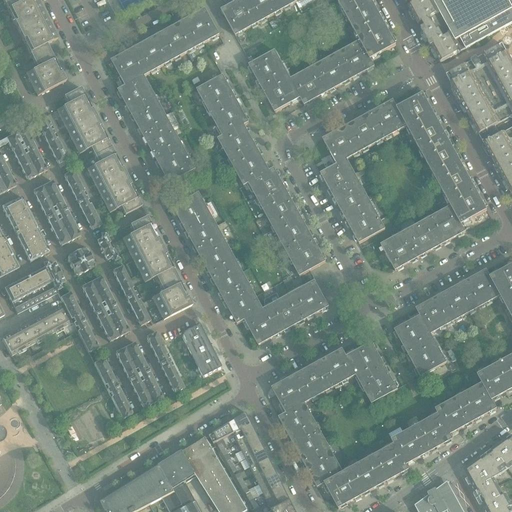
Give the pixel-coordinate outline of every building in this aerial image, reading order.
[(18,31),(46,17),(37,0),(26,0),(24,1),(23,0),(7,0),(3,2),(7,11),(10,10),(12,14),(10,15),(14,23),(18,31)] [(258,24),(244,0),(241,0),(221,11),(235,37),(258,24)] [(282,11),(276,0),(244,0),(258,24),(282,11)] [(302,0),(276,0),(282,11),(302,0)] [(370,1),(370,0),(336,0),(344,15),(370,1)] [(425,0),(404,0),(406,3),(408,1),(411,6),(408,7),(409,9),(425,0)] [(462,52),(447,24),(433,0),(425,0),(409,9),(418,25),(421,24),(423,28),(420,29),(430,47),(431,47),(440,63),(462,52)] [(511,0),(433,0),(447,24),(462,52),(511,23),(511,0)] [(383,23),(378,15),(370,1),(344,15),(357,38),(383,23)] [(219,36),(205,10),(181,23),(195,50),(219,36)] [(57,40),(46,17),(18,31),(33,61),(50,53),(46,45),(57,40)] [(195,50),(181,23),(158,36),(172,62),(195,50)] [(396,47),(390,36),(383,23),(357,38),(360,42),(370,61),(396,47)] [(172,62),(158,36),(135,49),(149,75),(172,62)] [(374,68),(370,61),(360,42),(337,55),(351,81),(374,68)] [(511,63),(502,45),(446,76),(481,140),(511,196),(511,63)] [(149,75),(135,49),(111,62),(125,87),(126,88),(139,80),(144,77),(149,75)] [(287,75),(282,66),(275,52),(249,66),(261,89),(287,75)] [(65,83),(58,70),(50,53),(33,61),(37,69),(26,74),(37,97),(65,83)] [(351,81),(337,55),(313,68),(328,94),(351,81)] [(313,68),(290,80),(290,81),(292,85),(300,99),(304,107),(328,94),(313,68)] [(300,99),(292,85),(290,81),(290,80),(287,75),(261,89),(275,113),(300,99)] [(157,100),(151,90),(144,77),(139,80),(126,88),(125,87),(118,91),(131,115),(157,100)] [(236,101),(230,90),(223,77),(197,91),(205,105),(210,115),(236,101)] [(95,118),(90,109),(80,89),(63,98),(67,105),(56,111),(67,133),(95,118)] [(435,119),(429,108),(422,95),(397,109),(404,122),(407,127),(407,128),(409,133),(435,119)] [(170,124),(165,115),(157,100),(131,115),(144,138),(170,124)] [(249,124),(244,115),(236,101),(210,115),(222,138),(223,138),(244,126),(249,124)] [(407,127),(404,122),(397,109),(393,102),(369,114),(384,140),(407,128),(407,127)] [(384,140),(369,114),(346,127),(361,153),(384,140)] [(54,133),(46,118),(30,127),(32,131),(39,128),(41,133),(44,138),(54,133)] [(111,148),(106,139),(95,118),(67,133),(79,155),(90,149),(94,157),(111,148)] [(448,142),(443,132),(435,119),(409,133),(422,156),(448,142)] [(157,162),(183,148),(170,124),(144,138),(157,162)] [(256,149),(252,141),(244,126),(223,138),(222,138),(218,140),(230,163),(256,149)] [(29,139),(27,134),(32,131),(30,127),(15,135),(22,150),(33,145),(32,144),(30,138),(29,139)] [(361,153),(346,127),(322,140),(337,166),(346,161),(361,153)] [(61,147),(54,133),(44,138),(51,152),(61,147)] [(1,160),(0,157),(0,147),(8,144),(10,148),(10,149),(13,154),(13,155),(22,150),(15,135),(0,142),(0,161),(1,160)] [(461,165),(455,155),(448,142),(422,156),(435,179),(461,165)] [(39,158),(33,145),(22,150),(29,164),(39,158)] [(68,161),(61,147),(51,152),(55,160),(58,166),(68,161)] [(126,177),(119,165),(111,148),(94,157),(97,164),(87,170),(98,192),(126,177)] [(195,171),(190,162),(183,148),(157,162),(169,185),(195,171)] [(269,173),(269,172),(264,163),(256,149),(230,163),(244,188),(248,185),(269,173)] [(29,164),(22,150),(13,155),(20,168),(29,164)] [(46,172),(44,166),(43,166),(39,158),(29,164),(36,177),(46,172)] [(0,178),(8,174),(1,160),(0,161),(0,178)] [(360,185),(353,172),(346,161),(337,166),(320,175),(334,199),(360,185)] [(36,177),(29,164),(20,168),(24,176),(27,182),(36,177)] [(473,188),(468,179),(461,165),(435,179),(447,202),(473,188)] [(287,193),(281,183),(274,169),(269,172),(269,173),(248,185),(256,199),(253,200),(257,207),(260,206),(261,207),(287,193)] [(80,186),(73,171),(63,176),(66,182),(70,191),(80,186)] [(15,188),(13,182),(12,182),(8,174),(0,178),(0,182),(5,193),(15,188)] [(141,207),(137,199),(126,177),(98,192),(109,214),(120,208),(124,216),(141,207)] [(59,196),(55,188),(52,182),(42,187),(49,201),(59,196)] [(372,207),(366,196),(360,185),(334,199),(346,222),(372,207)] [(87,199),(80,186),(70,191),(77,204),(87,199)] [(49,201),(42,187),(32,192),(35,198),(40,206),(49,201)] [(487,212),(482,203),(473,188),(447,202),(450,207),(461,226),(487,212)] [(300,216),(295,208),(287,193),(261,207),(274,231),(300,216)] [(212,218),(207,209),(199,194),(179,205),(173,208),(186,232),(212,218)] [(66,210),(59,196),(49,201),(56,215),(66,210)] [(28,213),(24,204),(21,198),(11,203),(18,217),(18,218),(28,213)] [(94,212),(87,199),(77,204),(84,217),(94,212)] [(56,215),(49,201),(40,206),(46,220),(56,215)] [(18,217),(11,203),(1,208),(8,222),(18,217)] [(372,207),(346,222),(359,245),(385,231),(372,207)] [(465,233),(461,226),(450,207),(427,220),(442,246),(465,233)] [(72,223),(66,210),(56,215),(63,228),(72,223)] [(101,226),(94,212),(84,217),(89,226),(88,226),(91,232),(101,226)] [(35,226),(28,213),(18,218),(25,231),(35,226)] [(63,228),(56,215),(46,220),(53,233),(63,228)] [(313,240),(307,230),(300,216),(274,231),(286,254),(313,240)] [(25,231),(18,218),(18,217),(8,222),(15,236),(25,231)] [(133,262),(161,248),(146,217),(129,226),(133,234),(118,241),(120,245),(124,243),(133,262)] [(224,241),(221,235),(212,218),(186,232),(198,255),(224,241)] [(442,246),(427,220),(404,233),(419,259),(442,246)] [(80,237),(77,232),(72,223),(63,228),(70,242),(80,237)] [(42,239),(35,226),(25,231),(32,244),(42,239)] [(70,242),(63,228),(53,233),(58,242),(57,242),(60,247),(70,242)] [(32,244),(25,231),(15,236),(22,249),(32,244)] [(111,247),(107,237),(104,233),(100,235),(101,237),(100,238),(100,239),(100,240),(97,242),(100,248),(99,248),(101,252),(111,247)] [(419,259),(404,233),(381,246),(395,272),(419,259)] [(49,253),(46,248),(42,239),(32,244),(39,258),(49,253)] [(325,263),(320,253),(313,240),(286,254),(299,278),(309,272),(310,272),(325,263)] [(237,265),(232,255),(224,241),(198,255),(212,279),(237,265)] [(11,256),(4,242),(0,243),(0,259),(1,261),(11,256)] [(39,258),(32,244),(22,249),(29,263),(29,264),(30,263),(39,258)] [(118,261),(111,247),(101,252),(103,255),(106,261),(110,260),(111,261),(112,261),(113,261),(114,262),(118,261)] [(176,277),(168,261),(161,248),(133,262),(144,284),(155,278),(159,286),(176,277)] [(82,260),(83,257),(88,254),(86,250),(83,249),(79,251),(72,254),(72,255),(75,261),(77,261),(79,264),(80,263),(79,261),(82,260)] [(94,265),(92,261),(89,254),(88,254),(83,257),(82,260),(79,261),(80,263),(82,262),(83,265),(87,266),(89,271),(93,269),(94,265)] [(79,264),(77,261),(75,261),(72,255),(68,257),(67,260),(69,264),(72,271),(73,271),(78,268),(79,266),(81,265),(80,263),(79,264)] [(18,269),(11,256),(1,261),(8,274),(18,269)] [(82,274),(88,271),(89,271),(87,266),(83,265),(82,262),(80,263),(81,265),(79,266),(78,268),(73,271),(74,275),(78,277),(78,276),(82,274)] [(59,273),(58,270),(57,270),(54,264),(51,266),(50,265),(48,264),(47,265),(47,263),(42,265),(44,269),(50,278),(59,273)] [(250,288),(245,278),(237,265),(212,279),(224,302),(250,288)] [(511,266),(489,279),(494,287),(500,297),(502,302),(511,296),(511,266)] [(128,281),(121,267),(112,272),(115,278),(119,286),(128,281)] [(52,283),(50,278),(44,269),(34,274),(41,289),(52,283)] [(494,287),(489,279),(485,271),(462,284),(477,310),(488,304),(500,297),(494,287)] [(64,283),(61,277),(59,273),(50,278),(52,283),(55,288),(56,292),(60,290),(59,288),(61,287),(61,286),(61,285),(64,283)] [(41,289),(34,274),(24,279),(31,294),(41,289)] [(191,307),(187,298),(176,277),(159,286),(162,293),(152,299),(156,307),(163,321),(191,307)] [(108,292),(103,283),(101,278),(91,283),(98,297),(108,292)] [(31,294),(24,279),(14,285),(21,299),(31,294)] [(133,289),(128,281),(119,286),(126,300),(136,295),(133,289)] [(329,308),(315,283),(314,282),(291,295),(305,321),(329,308)] [(98,297),(91,283),(81,288),(84,293),(88,302),(98,297)] [(477,310),(462,284),(439,297),(454,323),(477,310)] [(21,299),(14,285),(4,290),(4,289),(4,290),(11,303),(11,304),(21,299)] [(57,294),(56,292),(55,288),(49,291),(52,297),(57,294)] [(262,311),(256,299),(250,288),(224,302),(237,325),(244,321),(262,311)] [(114,305),(108,292),(98,297),(105,310),(114,305)] [(77,308),(72,299),(70,294),(60,299),(64,307),(67,313),(77,308)] [(142,307),(137,297),(136,295),(126,300),(133,312),(142,307)] [(305,321),(291,295),(268,308),(283,334),(305,321)] [(511,296),(502,302),(511,319),(511,296)] [(105,310),(98,297),(88,302),(95,315),(105,310)] [(454,323),(439,297),(416,310),(420,317),(421,317),(431,335),(454,323)] [(121,319),(114,305),(105,310),(112,323),(121,319)] [(72,324),(67,313),(64,307),(59,309),(39,320),(49,337),(68,326),(72,324)] [(150,322),(142,307),(133,312),(137,322),(140,327),(150,322)] [(84,322),(77,308),(67,313),(72,324),(74,327),(84,322)] [(283,334),(268,308),(262,311),(244,321),(258,347),(283,334)] [(112,323),(105,310),(95,315),(102,328),(112,323)] [(433,340),(432,337),(431,335),(421,317),(420,317),(394,331),(407,355),(433,340)] [(129,333),(126,327),(126,328),(121,319),(112,323),(119,338),(129,333)] [(49,337),(39,320),(20,330),(30,347),(49,337)] [(90,335),(84,322),(74,327),(80,340),(90,335)] [(119,338),(112,323),(102,328),(106,337),(106,338),(109,343),(119,338)] [(201,326),(181,336),(187,347),(206,337),(201,326)] [(30,347),(20,330),(1,341),(11,358),(30,347)] [(163,347),(157,337),(155,333),(145,338),(148,344),(153,352),(163,347)] [(98,349),(95,343),(90,335),(80,340),(88,354),(98,349)] [(206,337),(187,347),(192,358),(212,348),(206,337)] [(446,364),(441,355),(437,348),(433,340),(407,355),(420,378),(446,364)] [(141,358),(137,349),(134,344),(124,349),(132,363),(141,358)] [(384,367),(379,358),(371,344),(346,358),(345,358),(350,367),(356,377),(358,381),(384,367)] [(170,361),(163,347),(153,352),(160,366),(170,361)] [(212,348),(192,358),(198,368),(217,358),(212,348)] [(132,363),(124,349),(114,354),(117,359),(122,368),(132,363)] [(356,377),(350,367),(345,358),(346,358),(342,350),(319,363),(333,389),(356,377)] [(511,356),(503,362),(501,358),(498,359),(491,363),(493,367),(477,376),(482,385),(492,402),(505,394),(508,399),(510,398),(511,397),(511,356)] [(148,372),(141,358),(132,363),(138,376),(148,372)] [(217,358),(198,368),(203,379),(223,369),(217,358)] [(110,374),(106,365),(103,359),(93,364),(101,379),(110,374)] [(176,375),(170,361),(160,366),(166,380),(176,375)] [(138,376),(132,363),(122,368),(129,381),(138,376)] [(333,389),(319,363),(295,376),(309,402),(333,389)] [(397,391),(392,382),(384,367),(358,381),(371,405),(387,397),(397,391)] [(155,385),(148,372),(138,376),(145,390),(155,385)] [(117,387),(110,374),(101,379),(107,392),(117,387)] [(184,389),(176,375),(166,380),(171,388),(174,394),(184,389)] [(145,390),(138,376),(129,381),(135,395),(145,390)] [(309,402),(295,376),(272,389),(270,390),(269,392),(268,395),(268,397),(269,400),(276,396),(286,414),(286,415),(305,405),(309,402)] [(162,400),(160,394),(159,394),(155,385),(145,390),(152,405),(162,400)] [(497,411),(492,402),(482,385),(459,397),(473,423),(497,411)] [(124,401),(117,387),(107,392),(114,406),(124,401)] [(152,405),(145,390),(135,395),(140,404),(143,410),(152,405)] [(473,423),(459,397),(435,411),(438,415),(450,436),(473,423)] [(132,415),(129,410),(124,401),(114,406),(121,420),(131,415),(132,415)] [(317,428),(312,419),(305,405),(286,415),(286,414),(278,418),(291,442),(317,428)] [(252,425),(247,416),(244,416),(244,415),(228,425),(233,435),(252,425)] [(450,436),(438,415),(415,428),(429,454),(453,441),(450,436)] [(233,435),(228,425),(211,436),(216,443),(233,435)] [(237,443),(256,434),(252,425),(233,435),(237,443)] [(330,451),(325,442),(317,428),(291,442),(304,465),(330,451)] [(429,454),(415,428),(391,441),(394,446),(394,445),(406,467),(429,454)] [(241,452),(260,442),(256,434),(237,443),(241,452)] [(511,436),(485,455),(493,466),(500,476),(508,470),(507,469),(511,465),(511,464),(503,453),(508,450),(511,455),(511,436)] [(231,484),(229,481),(230,481),(229,480),(227,477),(227,476),(225,473),(224,472),(222,469),(223,468),(222,468),(220,465),(220,464),(220,463),(219,464),(218,460),(217,459),(217,460),(215,456),(215,455),(205,439),(181,454),(196,478),(197,479),(199,482),(198,482),(199,483),(201,486),(202,487),(204,490),(204,491),(206,494),(207,495),(209,498),(209,499),(210,499),(212,502),(211,502),(212,503),(214,506),(214,507),(215,507),(217,510),(216,510),(217,511),(247,511),(241,502),(242,502),(241,501),(239,498),(239,497),(239,496),(238,497),(237,493),(236,492),(236,493),(234,489),(235,489),(234,488),(232,485),(232,484),(231,484)] [(245,460),(264,451),(260,442),(241,452),(245,460)] [(406,467),(394,445),(394,446),(371,458),(386,484),(409,472),(406,467)] [(511,455),(508,450),(503,453),(511,464),(511,465),(507,469),(508,470),(511,475),(511,455)] [(250,469),(269,459),(264,451),(245,460),(250,469)] [(343,474),(338,465),(330,451),(304,465),(317,489),(324,485),(324,484),(343,474)] [(190,482),(196,478),(181,454),(175,458),(160,467),(174,494),(161,501),(167,511),(177,511),(195,503),(185,484),(190,482)] [(500,476),(493,466),(485,455),(463,471),(478,499),(496,489),(491,481),(500,476)] [(386,484),(371,458),(348,471),(362,497),(386,484)] [(254,477),(273,468),(269,459),(250,469),(254,477)] [(152,511),(150,507),(161,501),(174,494),(160,467),(102,504),(107,511),(152,511)] [(258,486),(277,476),(273,468),(254,477),(258,486)] [(362,497),(348,471),(345,473),(343,474),(324,484),(324,485),(338,510),(362,497)] [(263,495),(282,485),(277,476),(258,486),(263,495)] [(462,511),(462,510),(452,492),(447,483),(414,507),(417,511),(462,511)] [(267,503),(286,494),(282,485),(263,495),(267,503)] [(508,511),(507,510),(510,509),(503,497),(501,498),(496,489),(478,499),(485,511),(508,511)] [(271,511),(290,502),(286,494),(267,503),(271,511)] [(200,511),(201,511),(196,502),(195,503),(177,511),(200,511)] [(295,511),(290,502),(271,511),(270,511),(295,511)]
